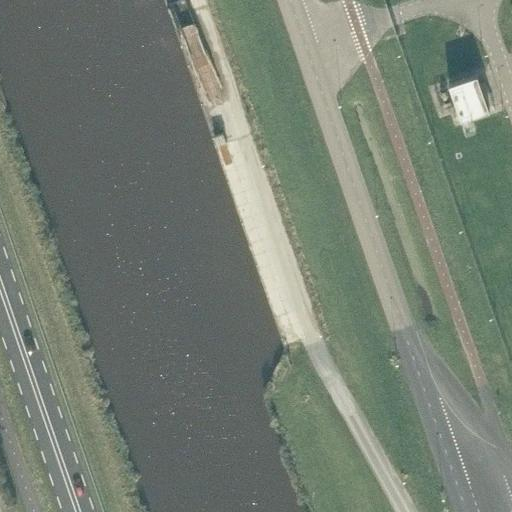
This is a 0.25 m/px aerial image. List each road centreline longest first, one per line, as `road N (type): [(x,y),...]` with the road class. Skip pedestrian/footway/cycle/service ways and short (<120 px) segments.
road 1 (unclassified): [(467,511),(289,0)]
road 2 (primary): [(79,511),(0,279)]
